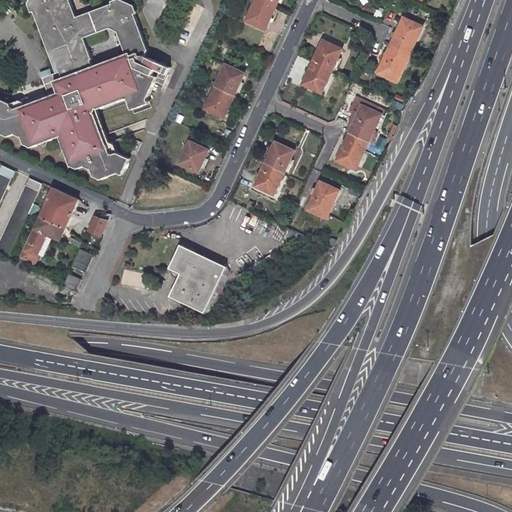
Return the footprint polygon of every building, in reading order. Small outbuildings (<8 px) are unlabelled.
[(115,25),(125,52),(136,48),(138,54),(142,52),(144,46),(131,9),(129,10),(127,3),(117,0),(114,0),(111,1),(110,0),(74,14),(69,0),(32,0),(49,46),(63,41),(70,26),(83,32),(108,22),(115,25)] [(262,30),(272,7),(257,0),(254,0),(250,9),(248,8),(242,21),(262,30)] [(400,19),(388,45),(397,50),(406,54),(411,43),(409,42),(416,27),(400,19)] [(49,46),(58,70),(40,76),(45,89),(47,93),(11,107),(11,105),(9,105),(8,102),(0,98),(0,132),(5,134),(12,132),(19,135),(21,142),(27,145),(27,146),(57,135),(68,165),(69,164),(75,167),(86,163),(91,175),(97,177),(97,179),(106,175),(105,172),(110,170),(114,172),(117,173),(119,169),(121,170),(126,161),(123,160),(125,156),(114,151),(111,153),(110,151),(108,152),(92,108),(95,107),(125,96),(129,105),(146,98),(144,94),(151,79),(153,74),(162,78),(168,65),(142,52),(138,54),(137,50),(136,48),(125,52),(93,63),(81,32),(83,32),(70,26),(63,41),(49,46)] [(416,27),(409,42),(411,43),(418,28),(416,27)] [(338,50),(320,41),(315,51),(317,52),(312,63),(320,67),(329,71),(338,50)] [(406,54),(397,50),(388,45),(374,74),(390,82),(397,66),(400,67),(406,54)] [(310,62),(300,84),(318,93),(329,71),(320,67),(312,63),(310,62)] [(213,87),(231,95),(241,74),(221,64),(215,77),(218,78),(213,87)] [(392,83),(400,67),(397,66),(390,82),(392,83)] [(162,78),(153,74),(151,79),(160,83),(162,78)] [(220,118),(231,95),(213,87),(209,96),(206,95),(200,108),(220,118)] [(45,89),(20,99),(16,98),(8,102),(9,105),(11,105),(11,107),(47,93),(45,89)] [(130,108),(147,102),(146,98),(129,105),(130,108)] [(359,106),(346,133),(364,142),(370,131),(367,130),(374,114),(359,106)] [(107,141),(95,107),(92,108),(108,152),(110,151),(111,153),(114,151),(112,142),(107,141)] [(374,114),(367,130),(370,131),(377,115),(374,114)] [(346,133),(332,163),(348,170),(355,154),(358,155),(364,142),(346,133)] [(195,171),(204,150),(185,141),(180,152),(182,153),(177,164),(195,171)] [(281,173),(290,152),(272,143),(267,152),(270,154),(265,165),(267,166),(278,171),(279,172),(281,173)] [(355,154),(348,170),(351,171),(358,155),(355,154)] [(262,164),(251,187),(270,196),(275,185),(272,184),(278,171),(267,166),(265,165),(264,165),(262,164)] [(4,165),(0,172),(0,204),(16,170),(4,165)] [(275,185),(281,173),(279,172),(278,171),(272,184),(275,185)] [(30,177),(0,238),(0,254),(8,258),(44,184),(30,177)] [(317,184),(303,211),(322,220),(328,208),(325,207),(332,191),(317,184)] [(54,187),(35,230),(48,236),(63,242),(81,198),(54,187)] [(328,208),(335,193),(332,191),(325,207),(328,208)] [(97,234),(107,212),(103,211),(100,217),(92,215),(85,228),(97,234)] [(34,264),(48,236),(35,230),(22,258),(34,264)] [(229,266),(182,244),(170,268),(182,274),(171,296),(207,313),(229,266)] [(82,249),(73,266),(86,273),(94,254),(82,249)] [(145,278),(137,278),(137,272),(129,272),(129,285),(145,285),(145,278)] [(70,273),(64,286),(77,293),(83,279),(70,273)]
